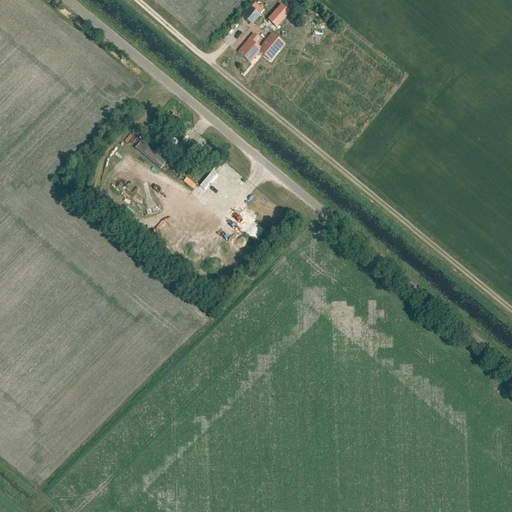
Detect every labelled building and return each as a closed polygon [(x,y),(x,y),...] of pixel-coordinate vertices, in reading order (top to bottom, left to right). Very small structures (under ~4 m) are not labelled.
[(251,26),(260,16),(250,8),(241,18),(251,26)] [(271,62),(284,45),(271,34),(259,48),(255,45),(259,39),(254,35),(238,53),(251,64),(260,53),(271,62)] [(174,124),(178,119),(172,115),(169,119),(174,124)] [(165,163),(146,147),(140,143),(136,148),(161,169),(165,163)] [(209,171),(199,188),(205,192),(215,174),(209,171)]
